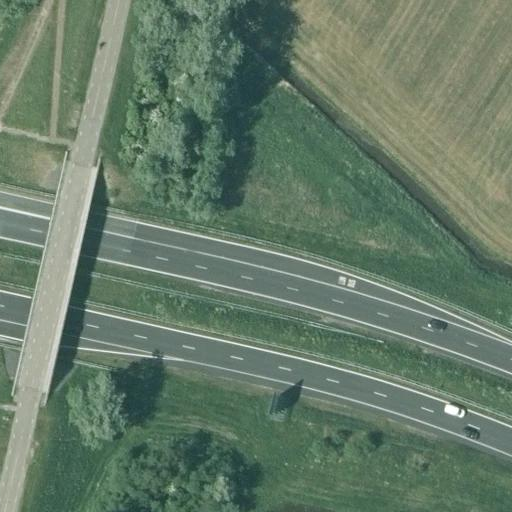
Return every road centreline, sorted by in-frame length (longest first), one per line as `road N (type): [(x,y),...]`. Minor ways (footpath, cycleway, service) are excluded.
road 1 (trunk): [(0,306),(337,383),(511,443)]
road 2 (trunk): [(511,360),(374,312),(0,223)]
road 3 (tertiary): [(4,511),(118,0)]
